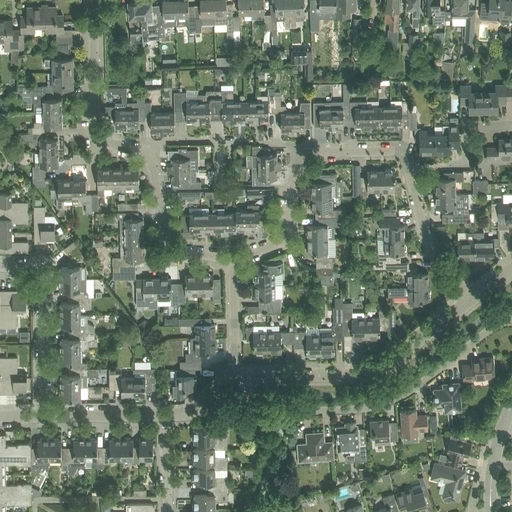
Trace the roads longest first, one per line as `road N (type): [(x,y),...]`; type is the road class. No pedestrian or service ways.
road 1 (residential): [(245,381),(272,412),(366,408),(411,391),(498,322),(511,321)]
road 2 (residential): [(245,381),(364,374),(391,363),(474,296)]
road 3 (residential): [(43,415),(43,273),(35,264),(0,265)]
road 4 (residential): [(149,152),(171,249),(234,261)]
road 5 (residential): [(408,167),(424,234),(474,296)]
road 6 (residential): [(92,0),(95,134),(102,141)]
road 7 (residential): [(234,261),(282,241),(302,154)]
road 8 (residential): [(408,167),(466,165),(465,128),(511,128)]
road 9 (residential): [(43,415),(166,415)]
